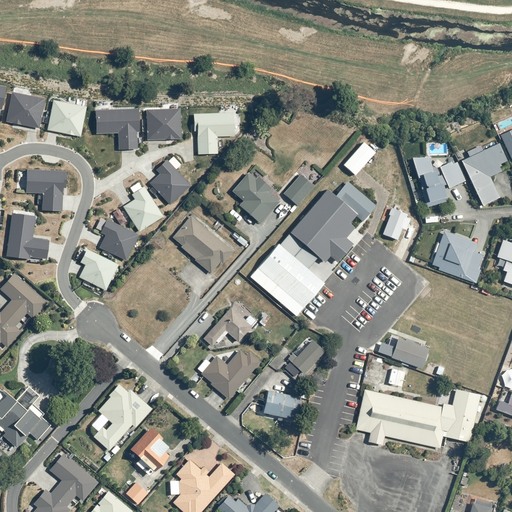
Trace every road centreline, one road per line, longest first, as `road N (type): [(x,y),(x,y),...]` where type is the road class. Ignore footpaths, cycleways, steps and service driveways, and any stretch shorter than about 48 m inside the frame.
road 1 (residential): [(322,511),(131,352)]
road 2 (residential): [(12,511),(23,475),(131,352)]
